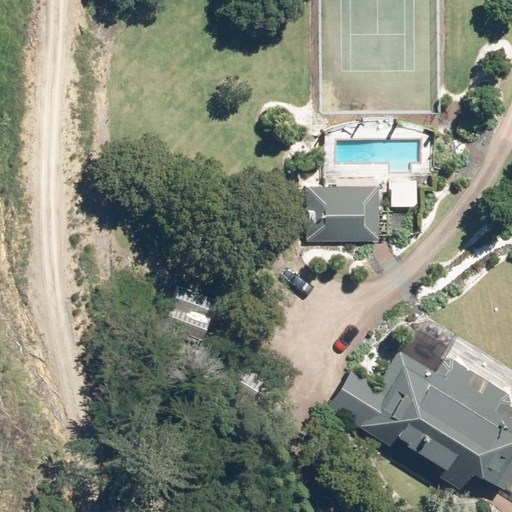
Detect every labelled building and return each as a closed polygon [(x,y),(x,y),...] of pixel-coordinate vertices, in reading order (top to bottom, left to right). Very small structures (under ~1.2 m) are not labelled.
[(384,210),(412,207),(410,182),(381,184),(384,210)] [(301,244),(370,242),(369,188),(300,189),(301,244)] [(213,300),(172,286),(158,325),(199,339),(213,300)] [(343,368),(320,407),(452,484),(463,465),(498,485),(511,460),(511,421),(497,413),(509,393),(439,353),(430,369),(391,346),(369,383),(343,368)] [(501,511),(484,501),(476,511),(501,511)]
